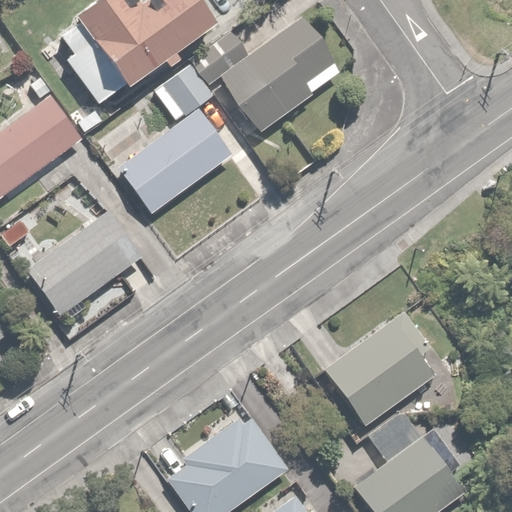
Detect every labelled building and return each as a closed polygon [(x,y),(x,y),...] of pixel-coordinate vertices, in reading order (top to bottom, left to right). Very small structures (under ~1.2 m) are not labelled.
[(105,0),(55,38),(101,98),(202,22),(185,0),(151,0),(143,7),(137,0),(105,0)] [(305,20),(221,77),(256,129),(340,72),(305,20)] [(210,94),(189,65),(153,91),(175,120),(210,94)] [(0,187),(73,139),(45,97),(0,126),(0,187)] [(230,155),(200,111),(117,166),(147,210),(230,155)] [(101,221),(29,270),(58,312),(130,262),(101,221)] [(362,424),(430,376),(414,353),(426,344),(403,311),(322,368),(362,424)] [(431,511),(462,488),(403,411),(366,439),(383,461),(349,487),(368,511),(431,511)] [(190,511),(225,511),(282,467),(238,412),(181,458),(186,464),(166,481),(190,511)] [(302,511),(293,497),(271,511),(302,511)]
